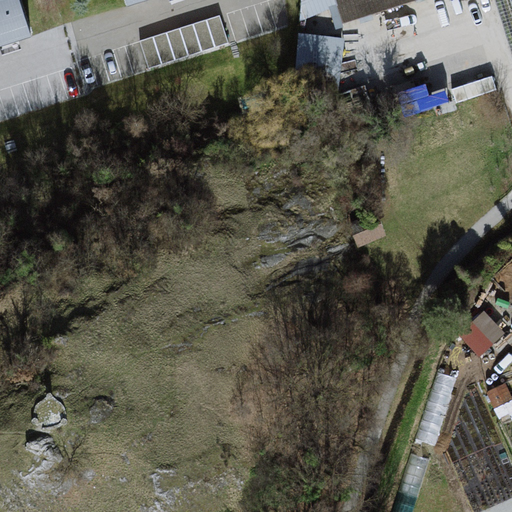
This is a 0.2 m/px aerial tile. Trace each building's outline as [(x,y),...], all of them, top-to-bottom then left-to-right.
[(0,0),(0,44),(29,35),(17,0),(0,0)] [(298,0),(295,38),(303,39),(305,28),(332,30),(327,14),(335,10),(331,0),(298,0)] [(426,0),(331,0),(335,10),(341,28),(426,0)] [(511,0),(491,0),(511,69),(511,0)] [(220,16),(139,42),(148,72),(230,46),(220,16)] [(303,39),(295,38),(290,90),(335,105),(342,43),(303,39)] [(492,76),(452,90),(456,103),(496,89),(492,76)] [(429,97),(409,104),(413,115),(433,108),(429,97)] [(377,211),(350,222),(360,246),(386,235),(377,211)] [(486,303),(459,328),(479,349),(506,324),(486,303)]
